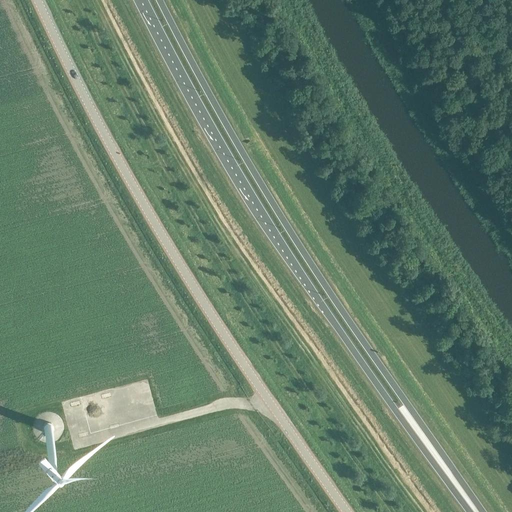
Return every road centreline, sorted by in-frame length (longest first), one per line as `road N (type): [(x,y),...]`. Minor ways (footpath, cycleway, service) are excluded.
road 1 (unclassified): [(344,511),(140,201),(36,0)]
road 2 (trunk): [(139,0),(284,253),(416,429)]
road 3 (trunk): [(416,429),(235,148),(157,0)]
road 4 (track): [(511,239),(366,0)]
